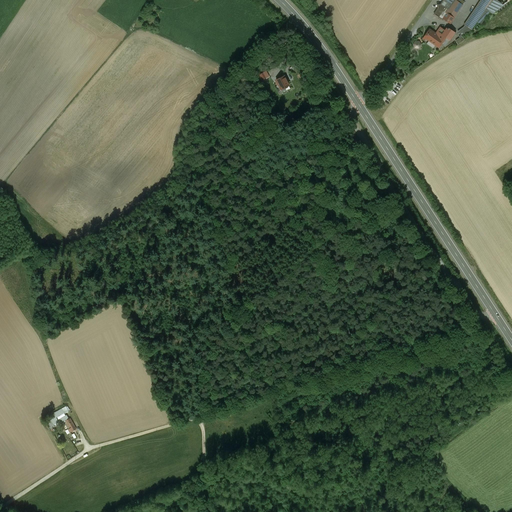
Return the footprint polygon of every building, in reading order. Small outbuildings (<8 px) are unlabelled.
[(449,10),(441,4),(437,5),(438,8),(434,14),(443,20),(444,19),(450,23),(463,5),(456,0),(452,6),(449,10)] [(480,0),(464,24),(465,25),(471,29),(472,30),(477,22),(481,25),(489,12),(485,9),(491,0),(480,0)] [(491,0),(485,9),(489,12),(493,14),(504,5),(496,0),(491,0)] [(452,6),(443,1),(441,4),(449,10),(452,6)] [(463,27),(458,31),(461,36),(462,36),(471,29),(465,25),(463,27)] [(445,30),(441,27),(437,32),(439,33),(437,36),(434,34),(434,33),(430,30),(428,31),(427,34),(425,37),(424,37),(439,47),(441,48),(443,45),(442,44),(443,42),(445,44),(446,43),(447,43),(449,41),(450,41),(456,33),(449,29),(448,28),(448,29),(447,28),(445,30)] [(460,38),(455,41),(458,44),(464,40),(462,36),(461,36),(458,31),(462,37),(460,38)] [(284,76),(276,80),(278,84),(281,90),(290,85),(284,76)] [(75,427),(70,419),(66,421),(70,428),(71,428),(72,429),(75,427)]
